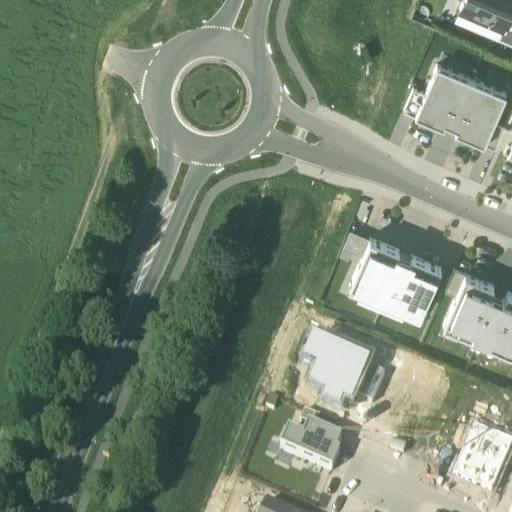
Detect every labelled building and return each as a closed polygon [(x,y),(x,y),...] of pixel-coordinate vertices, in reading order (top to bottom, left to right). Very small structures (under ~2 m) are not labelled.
[(511,0),(461,0),(459,6),(502,25),(511,4),(511,0)] [(502,25),(497,36),(511,42),(511,4),(502,25)] [(459,6),(453,19),(497,38),(497,36),(502,25),(459,6)] [(492,121),(505,93),(436,62),(423,92),(414,114),(443,126),(444,123),(456,128),(454,131),(483,144),(492,121)] [(423,92),(412,87),(403,109),(414,114),(423,92)] [(483,144),(494,149),(496,145),(503,127),(492,121),(483,144)] [(511,130),(503,127),(496,145),(507,150),(511,137),(511,130)] [(341,248),(361,257),(369,239),(348,230),(341,248)] [(361,257),(348,286),(360,291),(384,302),(407,311),(420,317),(440,269),(411,257),(409,260),(397,255),(399,251),(369,239),(361,257)] [(455,297),(464,275),(453,270),(444,292),(455,297)] [(455,297),(442,327),(511,356),(511,295),(507,293),(503,301),(490,295),(493,288),(464,275),(455,297)] [(379,313),(384,302),(360,291),(355,302),(379,313)] [(384,302),(379,313),(401,322),(407,311),(384,302)] [(311,389),(328,396),(324,404),(338,409),(342,400),(350,404),(353,397),(366,368),(313,345),(305,363),(319,369),(311,389)] [(371,405),(384,376),(366,368),(353,397),(371,405)] [(307,426),(332,437),(337,425),(305,411),(299,423),(307,426)] [(287,432),(279,451),(331,473),(339,454),(336,452),(341,441),(332,437),(307,426),(302,438),(287,432)] [(507,458),(511,447),(511,444),(473,428),(451,478),(491,496),(507,458)]
